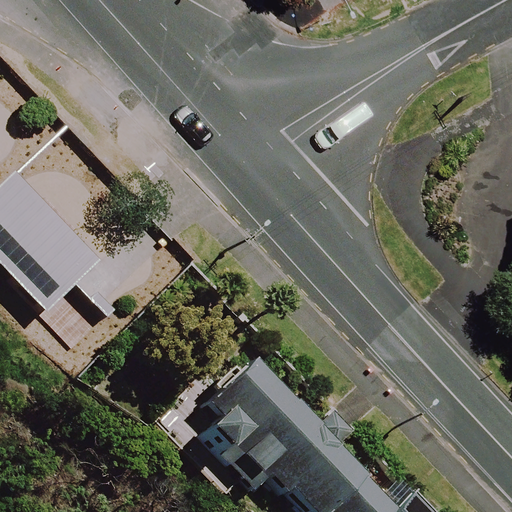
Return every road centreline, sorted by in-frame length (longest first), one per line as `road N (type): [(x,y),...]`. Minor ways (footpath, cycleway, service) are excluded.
road 1 (tertiary): [(511,459),(245,163)]
road 2 (tertiary): [(508,0),(413,49),(245,163)]
road 3 (tertiary): [(245,163),(98,0)]
